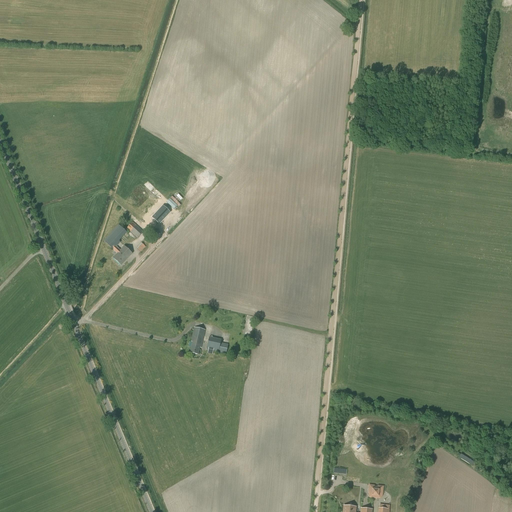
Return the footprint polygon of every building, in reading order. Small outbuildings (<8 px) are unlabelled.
[(154,218),(161,224),(171,213),(165,207),(154,218)] [(144,232),(133,222),(127,229),(138,238),(144,232)] [(127,233),(118,224),(103,241),(117,254),(113,258),(121,266),(132,254),(124,246),(120,250),(117,247),(121,242),(119,241),(127,233)] [(146,247),(141,243),(136,248),(140,252),(146,247)] [(192,342),(190,353),(198,355),(200,348),(201,348),(205,330),(194,328),(191,341),(192,342)] [(213,351),(226,354),(228,344),(220,343),(221,339),(209,337),(206,349),(208,350),(207,353),(212,354),(213,351)] [(374,486),(369,485),(368,489),(370,490),(370,497),(379,498),(380,491),(382,490),(382,486),(377,486),(377,487),(374,487),(374,486)]
